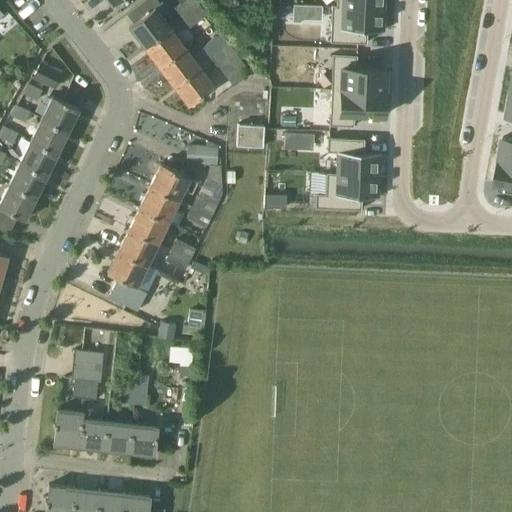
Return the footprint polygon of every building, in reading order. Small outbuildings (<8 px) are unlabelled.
[(143,46),(168,26),(161,17),(169,11),(161,0),(128,26),(143,46)] [(184,0),(174,7),(181,17),(202,2),(200,0),(184,0)] [(340,0),(340,6),(384,9),(384,0),(340,0)] [(181,17),(189,27),(210,12),(202,2),(181,17)] [(331,28),(330,41),(357,43),(366,43),(366,37),(367,29),(383,30),(383,25),(384,9),(340,6),(339,28),(331,28)] [(143,46),(158,65),(183,45),(168,26),(143,46)] [(203,46),(210,55),(227,42),(220,32),(203,46)] [(188,103),(213,84),(206,74),(218,65),(227,78),(245,65),(227,42),(210,55),(210,56),(199,65),(198,64),(173,84),(188,103)] [(158,65),(173,84),(198,64),(183,45),(158,65)] [(332,54),(331,67),(340,67),(339,90),(384,92),(385,69),(361,68),(356,68),(356,61),(356,55),(332,54)] [(23,95),(36,101),(44,85),(55,90),(62,74),(39,62),(31,79),(23,95)] [(329,112),(329,125),(353,126),(353,120),(354,113),(359,113),(383,114),(384,92),(339,90),(338,112),(329,112)] [(50,95),(39,118),(65,131),(77,108),(50,95)] [(10,115),(26,122),(31,111),(15,103),(10,115)] [(39,118),(28,140),(54,153),(65,131),(39,118)] [(235,146),(262,148),(263,126),(237,125),(235,146)] [(0,132),(0,137),(13,144),(18,133),(3,126),(0,132)] [(313,130),(284,129),(284,146),(312,147),(313,130)] [(328,137),(327,151),(336,152),(335,173),(378,175),(379,158),(379,153),(363,153),(364,145),(364,139),(328,137)] [(511,139),(504,138),(500,160),(511,162),(511,139)] [(217,144),(205,139),(205,143),(187,143),(187,155),(199,161),(216,161),(217,144)] [(17,162),(43,175),(54,153),(28,140),(17,162)] [(511,162),(500,160),(496,182),(511,185),(511,162)] [(6,183),(33,196),(43,175),(17,162),(6,183)] [(159,163),(148,186),(177,200),(182,189),(190,193),(196,181),(159,163)] [(207,178),(221,185),(220,163),(208,163),(207,178)] [(325,194),(325,208),(356,209),(361,209),(361,203),(361,196),(377,196),(378,189),(378,175),(335,173),(334,194),(325,194)] [(191,205),(190,206),(211,216),(222,194),(221,185),(207,178),(198,195),(196,194),(191,205)] [(0,195),(0,208),(21,219),(33,196),(6,183),(0,195)] [(137,208),(166,221),(177,200),(148,186),(137,208)] [(264,193),(264,207),(286,208),(286,194),(264,193)] [(211,216),(190,206),(186,217),(206,227),(211,216)] [(127,229),(156,243),(166,221),(137,208),(127,229)] [(117,251),(145,265),(156,243),(127,229),(117,251)] [(176,237),(170,249),(189,258),(195,246),(176,237)] [(165,260),(184,270),(190,259),(189,258),(170,249),(165,260)] [(117,279),(145,293),(157,270),(145,265),(117,251),(106,273),(117,279)] [(113,287),(108,296),(125,304),(137,310),(145,293),(117,279),(113,287)] [(174,324),(159,322),(159,326),(158,335),(172,337),(174,324)] [(185,361),(185,346),(170,346),(170,361),(185,361)] [(72,396),(84,397),(88,351),(74,350),(71,378),(74,378),(72,396)] [(84,397),(95,398),(96,381),(100,382),(103,352),(88,351),(84,397)] [(135,384),(123,382),(121,401),(133,403),(135,384)] [(147,385),(135,384),(133,403),(145,404),(147,385)] [(53,445),(78,447),(82,410),(57,407),(53,445)] [(78,447),(103,450),(106,420),(82,417),(83,410),(82,410),(78,447)] [(161,419),(158,451),(170,452),(173,420),(161,419)] [(103,450),(128,452),(131,422),(106,420),(103,450)] [(128,452),(153,455),(156,425),(131,422),(128,452)] [(71,511),(74,488),(49,485),(45,511),(71,511)] [(74,488),(71,511),(96,511),(99,491),(74,488)] [(121,511),(124,493),(99,491),(96,511),(121,511)] [(147,511),(149,496),(124,493),(121,511),(147,511)]
